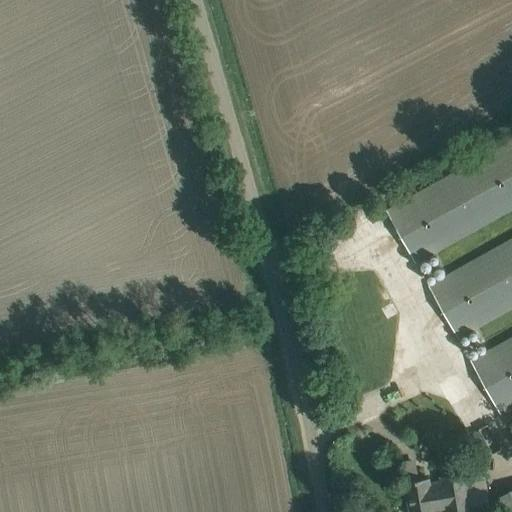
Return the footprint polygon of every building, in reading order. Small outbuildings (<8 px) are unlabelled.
[(511,140),(388,210),(416,261),(511,207),(511,140)] [(511,239),(430,285),(458,336),(511,305),(511,239)] [(511,337),(472,361),(500,411),(511,404),(511,337)] [(428,478),(425,478),(405,482),(409,511),(434,511),(434,509),(446,507),(446,511),(466,511),(471,511),(464,472),(440,476),(441,481),(429,483),(428,478)] [(511,511),(511,490),(494,500),(501,511),(511,511)]
